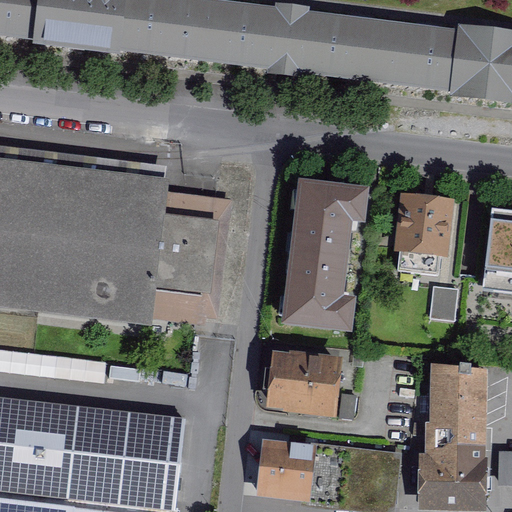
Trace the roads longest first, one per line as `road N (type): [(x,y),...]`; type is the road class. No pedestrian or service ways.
road 1 (residential): [(230,511),(271,135)]
road 2 (residential): [(0,98),(271,135)]
road 3 (residential): [(271,135),(511,162)]
road 4 (unknown): [(239,425),(365,426),(379,412),(386,365)]
